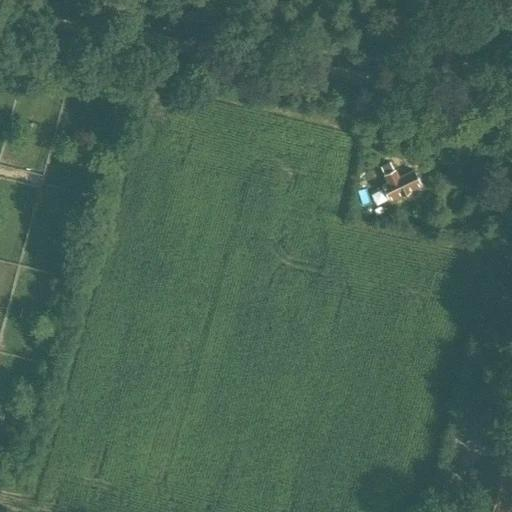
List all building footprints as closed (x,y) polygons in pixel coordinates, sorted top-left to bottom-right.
[(32,123),(30,129),(38,132),(40,125),(32,123)] [(71,155),(69,162),(77,164),(79,158),(71,155)] [(397,179),(390,163),(380,168),(387,184),(383,185),(389,199),(421,186),(415,172),(397,179)] [(54,238),(53,244),(61,246),(62,240),(54,238)] [(22,308),(19,315),(28,318),(30,311),(22,308)] [(508,511),(511,501),(511,474),(482,466),(469,511),(508,511)]
